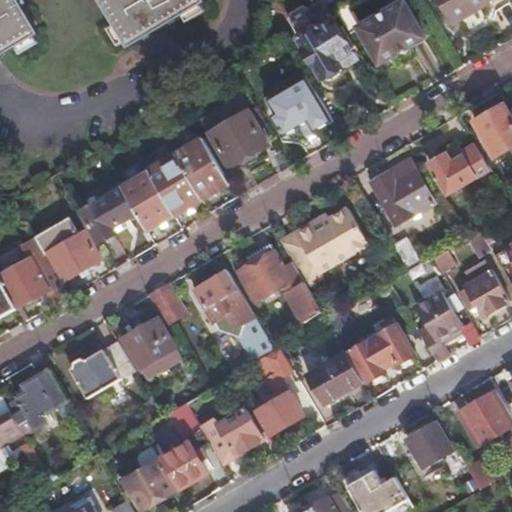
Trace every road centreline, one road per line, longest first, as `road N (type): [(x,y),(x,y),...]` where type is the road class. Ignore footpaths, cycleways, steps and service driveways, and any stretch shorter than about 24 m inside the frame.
road 1 (residential): [(0,360),(511,59)]
road 2 (residential): [(218,511),(511,340)]
road 3 (residential): [(2,96),(40,119),(81,122),(223,55),(252,17),(251,0)]
